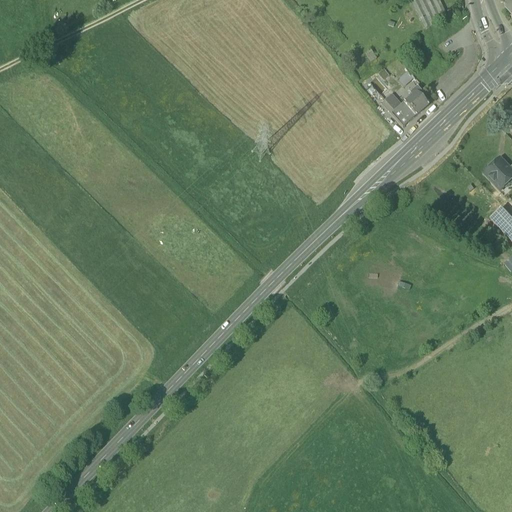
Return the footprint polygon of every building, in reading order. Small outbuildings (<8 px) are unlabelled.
[(408,0),(425,33),(448,22),(437,0),(408,0)] [(506,11),(511,17),(511,0),(505,0),(503,3),(506,11)] [(371,51),(364,55),(370,64),(376,60),(371,51)] [(389,77),(384,70),(377,75),(382,82),(389,77)] [(403,90),(414,81),(411,77),(410,78),(406,74),(396,82),(403,90)] [(377,96),(371,89),(366,93),(372,100),(377,96)] [(403,106),(414,119),(428,107),(420,99),(422,98),(416,91),(409,97),(411,99),(403,106)] [(381,106),(391,117),(400,109),(390,98),(381,106)] [(390,117),(402,130),(414,119),(403,106),(400,109),(391,117),(390,117)] [(499,193),(511,181),(511,172),(510,170),(501,161),(485,176),(493,184),(492,185),(499,193)] [(490,220),(511,243),(511,220),(501,209),(490,220)]
